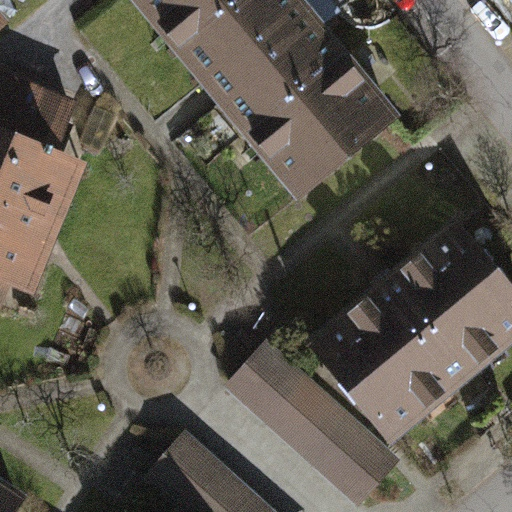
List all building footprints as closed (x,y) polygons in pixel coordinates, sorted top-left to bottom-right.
[(301,0),(297,4),(293,0),(142,0),(302,193),(392,119),(317,28),(334,14),(321,0),(301,0)] [(0,202),(5,205),(0,216),(0,230),(32,243),(66,160),(53,155),(71,108),(0,79),(0,202)] [(0,299),(8,278),(17,282),(32,243),(0,230),(0,216),(5,205),(0,202),(0,299)] [(511,333),(511,292),(458,227),(315,345),(324,356),(380,423),(389,435),(511,333)] [(300,376),(265,345),(230,384),(359,500),(394,461),(366,436),(300,376)] [(366,436),(380,423),(324,356),(300,376),(366,436)] [(267,511),(183,437),(149,475),(183,506),(189,511),(267,511)] [(0,511),(10,511),(19,500),(0,487),(0,511)]
